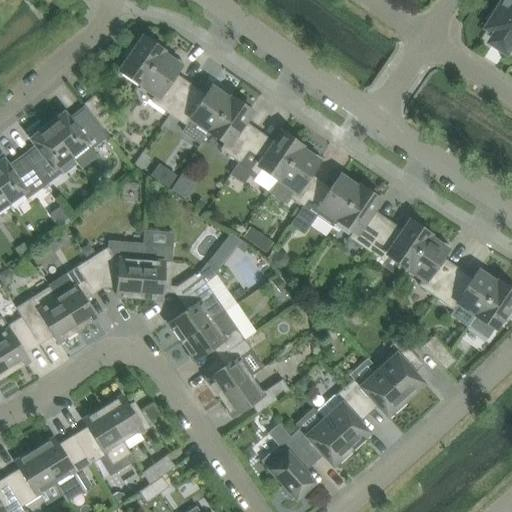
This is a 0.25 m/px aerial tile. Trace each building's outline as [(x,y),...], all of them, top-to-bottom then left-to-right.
[(511,0),(500,0),(489,18),(493,21),(489,27),(498,33),(493,41),(509,51),(511,45),(511,0)] [(140,83),(163,49),(144,36),(136,47),(131,43),(123,55),(128,59),(120,70),(140,83)] [(176,58),(163,49),(140,83),(156,94),(152,101),(170,113),(188,88),(172,77),(180,65),(175,61),(176,58)] [(209,131),(232,96),(219,87),(217,90),(211,86),(202,98),(188,88),(170,113),(188,126),(183,133),(199,144),(209,130),(209,131)] [(251,110),(232,96),(209,131),(226,142),(221,148),(239,161),(256,135),(241,125),(251,110)] [(87,107),(99,123),(103,128),(114,120),(97,99),(87,107)] [(64,112),(57,118),(56,116),(46,124),(71,154),(82,168),(95,158),(96,156),(96,153),(95,150),(93,145),(105,135),(84,108),(70,119),(64,112)] [(71,154),(46,124),(37,131),(38,133),(31,139),(36,145),(23,156),(44,184),(60,171),(56,166),(71,154)] [(272,146),(256,135),(239,161),(231,173),(244,183),(253,170),(257,173),(262,167),(278,178),(301,144),(282,131),(272,146)] [(315,153),(301,144),(278,178),(279,179),(269,192),(285,203),(290,196),(303,205),(317,185),(307,178),(319,160),(313,156),(315,153)] [(44,184),(23,156),(9,166),(4,159),(0,161),(0,190),(8,202),(23,190),(27,196),(44,184)] [(150,172),(167,184),(176,173),(159,160),(150,172)] [(182,168),(170,186),(184,195),(196,177),(182,168)] [(337,219),(361,185),(347,176),(345,179),(339,175),(327,192),(317,185),(303,205),(290,224),(303,233),(316,214),(333,225),(337,219)] [(380,198),(361,185),(337,219),(354,230),(349,237),(367,249),(385,224),(369,213),(380,198)] [(406,266),(430,233),(410,219),(400,234),(385,224),(367,249),(385,262),(388,257),(405,268),(406,266)] [(250,223),(242,234),(266,250),(273,239),(250,223)] [(233,230),(210,258),(220,267),(243,238),(233,230)] [(443,242),(430,233),(406,266),(423,278),(419,285),(437,297),(454,271),(439,261),(447,249),(441,245),(443,242)] [(142,260),(143,242),(109,240),(108,248),(79,267),(92,288),(102,282),(117,283),(116,295),(138,297),(142,260)] [(162,287),(168,287),(172,244),(143,242),(142,260),(138,297),(161,299),(162,287)] [(278,248),(273,252),(273,259),(278,264),(284,264),(289,259),(289,252),(284,247),(278,248)] [(210,258),(198,273),(205,283),(217,274),(216,272),(220,267),(210,258)] [(79,267),(49,285),(51,287),(77,329),(96,317),(81,295),(92,288),(79,267)] [(476,314),(499,280),(485,271),(483,274),(478,270),(469,282),(454,271),(437,297),(455,309),(459,303),(476,314)] [(184,298),(204,283),(198,273),(177,288),(184,298)] [(279,273),(271,279),(279,290),(287,284),(279,273)] [(476,314),(469,323),(489,337),(502,317),(508,320),(511,313),(511,305),(511,304),(511,302),(511,289),(499,280),(476,314)] [(181,341),(224,311),(204,283),(184,298),(190,307),(169,322),(181,341)] [(58,341),(77,329),(50,287),(17,308),(22,317),(37,340),(52,331),(58,341)] [(222,354),(243,339),(224,311),(181,341),(194,359),(216,344),(222,354)] [(22,350),(37,340),(22,317),(7,327),(1,317),(0,317),(0,356),(9,372),(28,360),(22,350)] [(452,357),(439,342),(434,336),(424,345),(442,366),(452,357)] [(418,357),(404,342),(399,337),(390,346),(396,352),(378,368),(406,399),(424,383),(408,366),(418,357)] [(220,397),(250,376),(238,358),(250,349),(243,339),(222,354),(229,363),(207,378),(220,397)] [(0,377),(9,372),(0,356),(0,377)] [(406,399),(378,368),(360,385),(354,378),(345,387),(363,407),(372,399),(388,416),(406,399)] [(261,410),(282,395),(288,390),(281,381),(262,394),(250,376),(220,397),(232,415),(254,400),(261,410)] [(369,432),(354,415),(363,407),(345,387),(335,395),(334,394),(316,410),(323,418),(351,449),(369,432)] [(122,396),(103,408),(122,439),(140,428),(141,430),(148,426),(134,403),(128,406),(122,396)] [(131,453),(122,439),(103,408),(84,419),(90,430),(75,439),(89,462),(105,452),(113,465),(131,453)] [(351,449),(323,418),(305,434),(299,428),(290,436),(308,456),(317,448),(333,465),(351,449)] [(315,482),(299,465),(308,456),(290,436),(279,424),(270,433),(281,444),(263,460),(262,459),(261,460),(283,484),(281,487),(291,498),(293,496),(296,499),(315,482)] [(89,462),(75,439),(60,448),(54,438),(35,450),(54,481),(55,480),(68,500),(84,490),(73,472),(89,462)] [(54,481),(35,450),(16,461),(22,472),(7,481),(22,504),(38,494),(36,492),(54,481)] [(171,468),(163,458),(143,473),(150,483),(161,475),(171,468)] [(161,475),(150,483),(139,491),(146,502),(169,486),(161,475)] [(26,511),(22,504),(7,481),(0,485),(0,511),(3,511),(4,511),(26,511)]
